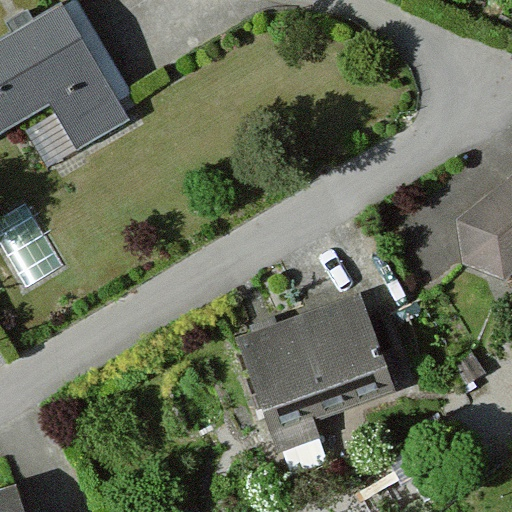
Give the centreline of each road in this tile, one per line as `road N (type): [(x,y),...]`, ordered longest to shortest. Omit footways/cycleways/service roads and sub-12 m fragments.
road 1 (residential): [(0,399),(430,141),(483,66)]
road 2 (residential): [(483,66),(333,0)]
